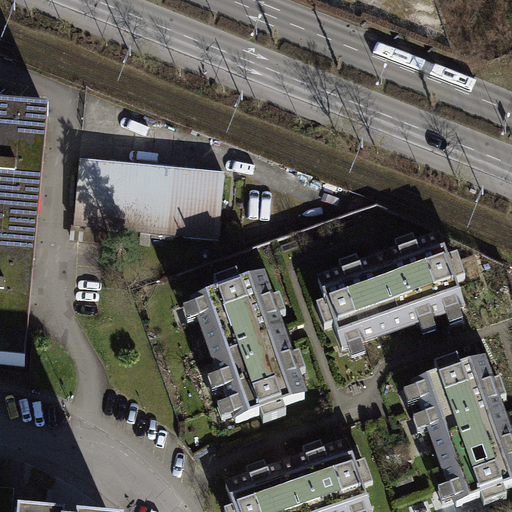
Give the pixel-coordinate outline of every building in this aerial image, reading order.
[(0,117),(0,373),(22,376),(50,122),(0,117)] [(81,163),(74,228),(219,242),(225,177),(81,163)] [(314,277),(339,350),(464,308),(440,235),(314,277)] [(192,300),(233,424),(308,400),(267,276),(192,300)] [(511,447),(483,361),(412,385),(454,509),(511,489),(511,447)] [(226,487),(235,511),(371,511),(348,444),(226,487)] [(7,511),(9,500),(0,499),(0,511),(7,511)]
